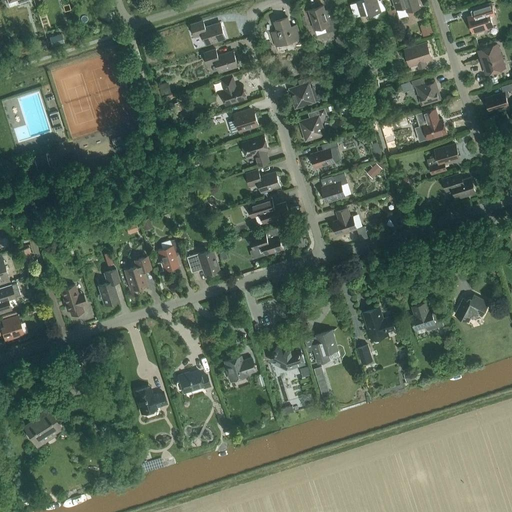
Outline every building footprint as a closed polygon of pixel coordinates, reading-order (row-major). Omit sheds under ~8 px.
[(363,0),(357,2),(358,6),(361,16),(370,13),(370,15),(376,18),(379,12),(381,12),(381,11),(385,10),(381,0),(363,0)] [(392,0),(396,9),(405,6),(407,12),(419,8),(416,0),(392,0)] [(475,15),(469,17),(474,32),(493,26),(490,17),(494,15),(490,3),(472,8),(475,15)] [(327,33),(337,29),(333,18),(328,20),(323,6),(309,10),(315,30),(325,26),(327,33)] [(272,33),(277,47),(302,39),(298,28),(292,30),(288,18),(275,22),(278,31),(272,33)] [(203,21),(191,25),(195,37),(201,35),(204,36),(206,44),(225,38),(220,23),(205,28),(203,21)] [(62,34),(48,38),(51,47),(64,43),(62,34)] [(427,42),(405,49),(410,66),(418,64),(419,68),(425,66),(424,62),(432,59),(427,42)] [(506,68),(498,43),(477,49),(485,75),(506,68)] [(216,49),(204,53),(208,65),(214,63),(217,65),(219,72),(238,66),(233,51),(218,56),(216,49)] [(314,75),(308,77),(310,83),(316,81),(314,75)] [(211,86),(217,85),(215,77),(209,79),(211,86)] [(232,77),(222,80),(225,90),(222,91),(226,105),(246,98),(242,85),(236,87),(232,77)] [(421,106),(442,100),(435,79),(424,82),(423,77),(411,81),(413,88),(415,87),(421,106)] [(503,92),(485,98),(490,111),(497,109),(498,110),(500,111),(501,111),(503,110),(503,109),(503,107),(509,105),(506,97),(510,96),(508,91),(511,89),(511,83),(501,86),(503,92)] [(296,107),(313,101),(308,84),(290,90),(296,107)] [(324,107),(318,109),(320,116),(326,114),(324,107)] [(427,139),(447,133),(442,119),(439,120),(436,109),(423,113),(427,124),(423,125),(427,139)] [(239,132),(259,125),(255,113),(249,115),(248,110),(233,114),(235,119),(228,121),(232,133),(238,131),(239,132)] [(54,130),(63,127),(58,111),(49,114),(54,130)] [(324,134),(318,117),(301,122),(306,139),(324,134)] [(388,143),(394,141),(391,130),(384,132),(388,143)] [(398,146),(411,142),(408,134),(396,138),(398,146)] [(258,165),(269,161),(266,151),(268,150),(264,136),(242,142),(247,157),(255,154),(258,165)] [(323,151),(311,154),(315,168),(334,162),(330,149),(338,146),(336,140),(321,145),(323,151)] [(455,144),(436,150),(437,156),(428,159),(432,173),(446,169),(444,163),(459,158),(455,144)] [(44,154),(32,158),(37,173),(49,169),(44,154)] [(280,186),(276,172),(260,177),(258,170),(246,174),(250,186),(256,184),(259,185),(261,192),(280,186)] [(335,183),(321,187),(326,203),(345,197),(342,184),(348,182),(344,172),(332,176),(335,183)] [(456,176),(442,180),(446,192),(453,190),(456,199),(475,193),(470,179),(461,181),(459,180),(458,180),(456,176)] [(21,201),(33,197),(31,190),(19,194),(21,201)] [(264,224),(269,222),(290,216),(285,202),(274,206),(271,198),(248,206),(252,217),(261,214),(264,224)] [(339,220),(332,222),(337,235),(357,229),(352,215),(350,216),(348,208),(336,212),(338,218),(339,218),(339,220)] [(264,255),(283,249),(279,236),(268,239),(266,233),(250,239),(253,250),(262,247),(264,255)] [(174,252),(181,250),(177,238),(171,240),(173,245),(158,250),(161,262),(157,263),(157,264),(158,264),(160,272),(164,270),(164,271),(179,266),(174,252)] [(203,274),(220,268),(213,249),(199,254),(199,253),(187,257),(191,270),(201,267),(203,274)] [(0,285),(10,282),(7,275),(1,256),(0,256),(0,285)] [(142,271),(151,268),(147,256),(134,260),(136,266),(124,270),(131,290),(147,285),(142,271)] [(113,283),(120,281),(116,269),(104,273),(107,281),(106,283),(98,285),(100,294),(99,294),(98,295),(98,297),(98,298),(99,299),(100,300),(101,300),(102,300),(104,305),(119,300),(113,283)] [(8,300),(15,297),(21,296),(17,283),(0,288),(0,312),(11,309),(8,300)] [(82,306),(86,304),(84,296),(79,298),(75,285),(60,289),(67,310),(69,309),(71,315),(83,311),(82,306)] [(463,297),(454,315),(469,323),(472,316),(473,316),(476,315),(477,314),(482,317),(490,302),(473,294),(471,297),(470,297),(467,298),(467,299),(463,297)] [(426,329),(428,330),(435,328),(443,325),(440,314),(433,316),(431,310),(428,310),(426,302),(408,307),(415,330),(425,326),(426,329)] [(383,320),(381,315),(379,309),(364,313),(369,329),(365,330),(368,339),(371,338),(372,339),(378,337),(380,338),(385,336),(386,334),(387,334),(386,331),(393,329),(390,318),(383,320)] [(5,340),(24,334),(18,315),(2,321),(4,326),(0,327),(0,334),(2,333),(5,340)] [(319,343),(312,345),(318,363),(330,359),(339,356),(332,330),(316,335),(319,343)] [(372,360),(368,345),(356,348),(361,364),(372,360)] [(290,351),(290,350),(286,350),(286,351),(277,346),(274,352),(273,352),(272,354),(272,355),(269,361),(286,370),(305,364),(303,358),(303,357),(302,355),(302,354),(300,348),(290,351)] [(240,356),(224,361),(226,366),(225,368),(226,373),(228,373),(230,380),(246,375),(246,373),(255,370),(252,358),(242,361),(240,356)] [(61,387),(80,381),(74,361),(55,367),(61,387)] [(398,369),(400,376),(408,373),(406,367),(398,369)] [(212,387),(208,374),(202,375),(200,369),(190,373),(189,371),(177,375),(179,381),(177,382),(176,383),(178,389),(179,389),(181,389),(183,394),(202,388),(203,390),(212,387)] [(168,404),(163,390),(153,393),(150,385),(133,391),(141,414),(158,409),(157,407),(168,404)] [(53,434),(63,428),(48,404),(26,417),(29,421),(22,425),(37,448),(54,436),(53,434)]
